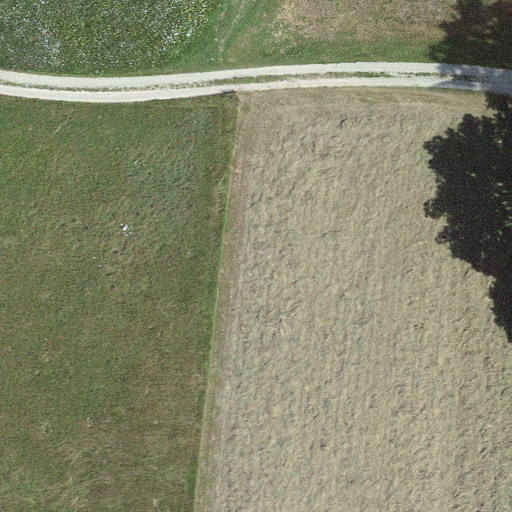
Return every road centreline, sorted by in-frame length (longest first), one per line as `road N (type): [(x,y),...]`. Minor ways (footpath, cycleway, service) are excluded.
road 1 (track): [(511,81),(382,76),(211,84)]
road 2 (track): [(211,84),(0,82)]
